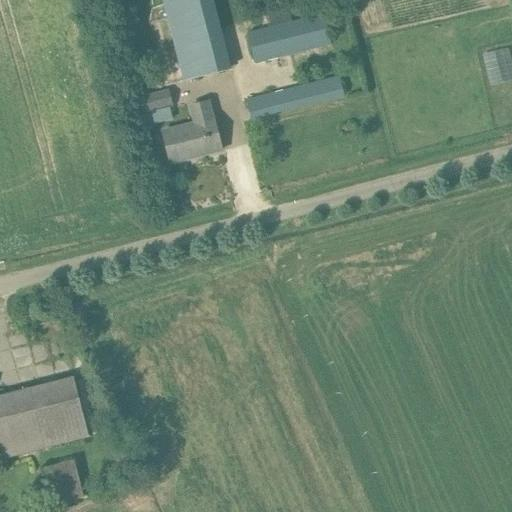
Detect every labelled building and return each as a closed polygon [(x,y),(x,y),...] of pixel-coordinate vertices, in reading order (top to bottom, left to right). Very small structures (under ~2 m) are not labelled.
[(228,69),(210,0),(163,0),(185,81),(228,69)] [(324,13),(246,34),(254,63),(332,43),(324,13)] [(344,95),(339,76),(245,99),(250,119),(344,95)] [(172,105),(169,92),(143,99),(146,112),(172,105)] [(212,119),(208,102),(190,107),(195,123),(162,131),(171,163),(221,150),(213,119),(212,119)] [(0,396),(0,439),(5,458),(89,436),(73,377),(0,396)] [(82,496),(74,461),(40,468),(48,506),(69,501),(82,496)]
